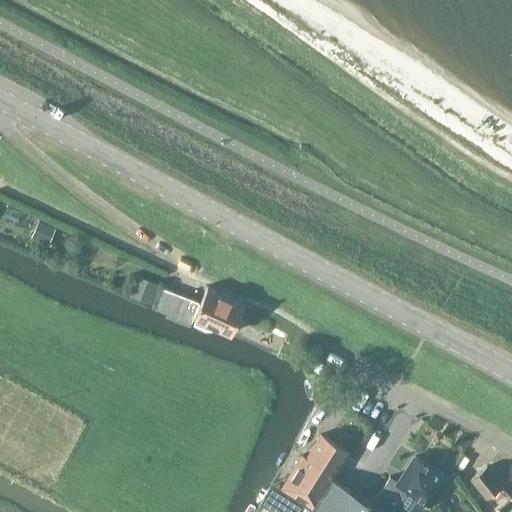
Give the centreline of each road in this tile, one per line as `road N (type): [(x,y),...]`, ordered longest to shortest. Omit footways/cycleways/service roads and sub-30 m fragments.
road 1 (tertiary): [(511,374),(0,101)]
road 2 (residential): [(363,372),(511,450)]
